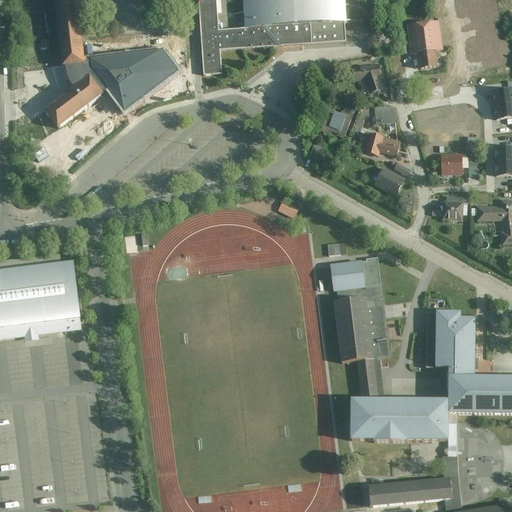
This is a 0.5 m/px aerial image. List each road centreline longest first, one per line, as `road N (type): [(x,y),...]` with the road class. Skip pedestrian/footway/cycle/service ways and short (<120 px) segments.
road 1 (residential): [(95,221),(282,171),(411,240)]
road 2 (residential): [(411,240),(423,189),(402,109),(466,96),(484,113),(489,188)]
road 3 (residential): [(95,221),(128,511)]
road 4 (residential): [(4,232),(0,86)]
